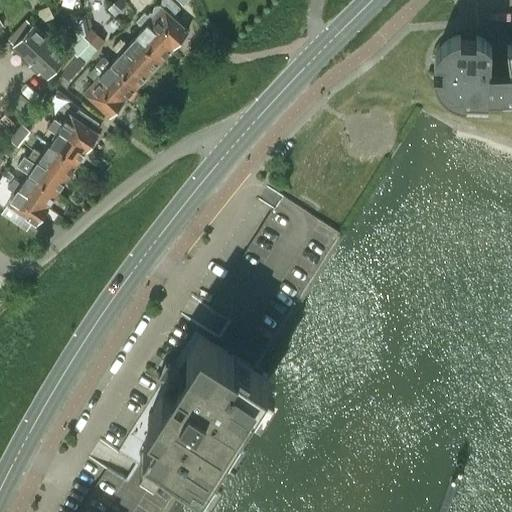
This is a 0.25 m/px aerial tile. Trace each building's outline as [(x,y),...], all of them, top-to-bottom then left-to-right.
[(127,4),(122,0),(116,0),(107,10),(115,17),(127,4)] [(122,0),(127,4),(134,11),(144,0),(122,0)] [(144,12),(140,16),(173,46),(188,30),(172,16),(180,7),(173,0),(161,0),(162,3),(163,6),(162,7),(161,6),(158,5),(156,5),(154,6),(153,8),(153,11),(154,13),(150,13),(147,15),(144,12)] [(160,59),(173,46),(140,16),(137,20),(144,27),(135,36),(160,59)] [(85,18),(74,20),(77,30),(83,36),(97,49),(105,41),(91,28),(89,31),(88,31),(85,18)] [(47,81),(67,59),(33,28),(25,22),(6,42),(14,49),(13,50),(47,81)] [(433,70),(433,71),(433,74),(434,77),(436,80),(437,83),(439,86),(441,88),(443,90),(445,93),(448,94),(451,96),(454,97),(457,98),(460,99),(463,99),(463,104),(488,106),(489,92),(511,91),(511,41),(507,42),(507,38),(491,39),(491,43),(490,43),(488,41),(486,39),(483,37),(481,36),(478,35),(476,34),(475,34),(475,39),(460,38),(460,33),(457,34),(454,35),(451,36),(448,38),(445,40),(443,42),(441,44),(439,47),(437,50),(435,52),(434,56),(433,59),(442,59),(442,71),(433,70)] [(67,35),(64,36),(68,47),(77,55),(85,62),(85,63),(97,49),(83,36),(77,42),(76,43),(67,35)] [(119,53),(111,62),(136,86),(160,59),(135,36),(127,45),(120,39),(112,47),(119,53)] [(68,80),(85,62),(77,55),(60,73),(68,80)] [(124,99),(136,86),(111,62),(104,56),(92,69),(124,99)] [(124,99),(92,69),(88,73),(95,79),(84,92),(109,115),(124,99)] [(54,118),(51,123),(87,148),(98,132),(94,130),(99,123),(78,109),(73,116),(69,113),(62,124),(54,118)] [(32,110),(21,124),(29,130),(40,116),(32,110)] [(87,148),(51,123),(47,128),(55,133),(48,143),(77,163),(87,148)] [(21,124),(10,138),(17,144),(29,130),(21,124)] [(10,138),(0,150),(8,156),(17,144),(10,138)] [(34,148),(30,153),(67,178),(77,163),(48,143),(42,153),(34,148)] [(23,155),(16,165),(28,173),(57,192),(67,178),(30,153),(27,157),(23,155)] [(13,178),(10,182),(47,207),(57,192),(28,173),(21,183),(13,178)] [(36,223),(47,207),(10,182),(7,187),(15,193),(8,203),(36,223)] [(199,325),(195,331),(253,368),(340,232),(283,195),(211,308),(231,321),(219,338),(199,325)] [(253,368),(195,331),(129,434),(144,444),(138,452),(155,463),(160,454),(187,471),(202,481),(267,377),(253,368)] [(160,511),(187,471),(160,454),(155,463),(138,452),(144,444),(129,434),(118,451),(139,464),(128,482),(107,469),(78,511),(160,511)]
